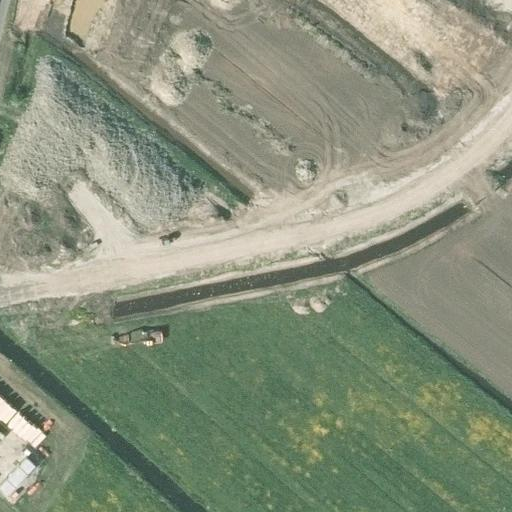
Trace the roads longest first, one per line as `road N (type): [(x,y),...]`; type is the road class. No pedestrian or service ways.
road 1 (residential): [(511,112),(475,150),(377,209),(121,267)]
road 2 (residential): [(121,267),(0,292)]
